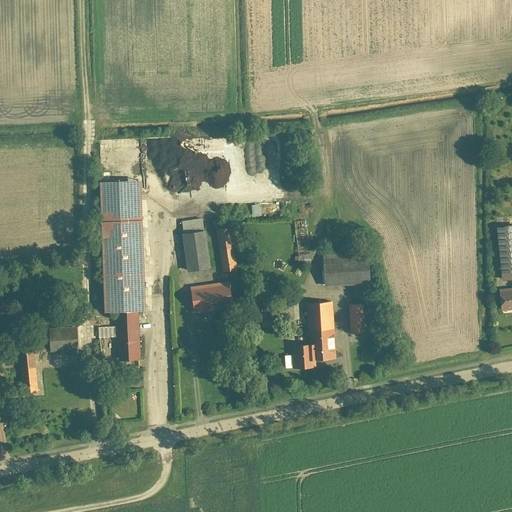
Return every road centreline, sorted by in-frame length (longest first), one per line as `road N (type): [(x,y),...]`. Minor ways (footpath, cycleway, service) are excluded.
road 1 (track): [(96,452),(86,343),(92,316),(83,0)]
road 2 (tertiary): [(161,438),(511,365)]
road 3 (tertiary): [(0,471),(161,438)]
road 4 (unclassified): [(51,511),(154,492),(166,466),(161,438)]
road 5 (unknown): [(155,216),(152,162),(86,128)]
